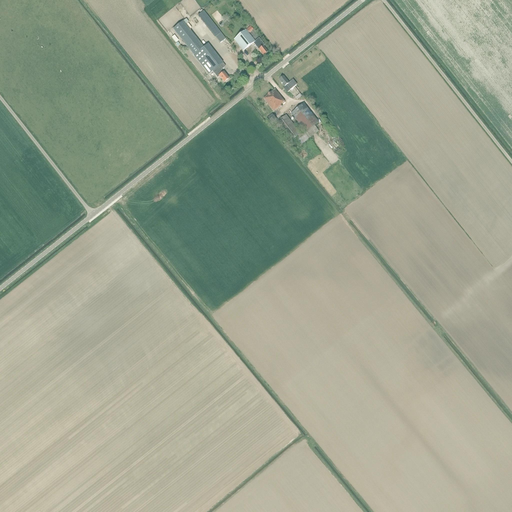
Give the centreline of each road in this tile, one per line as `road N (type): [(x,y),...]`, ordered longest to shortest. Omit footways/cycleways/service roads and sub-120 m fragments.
road 1 (unclassified): [(0,289),(364,0)]
road 2 (track): [(92,214),(0,97)]
